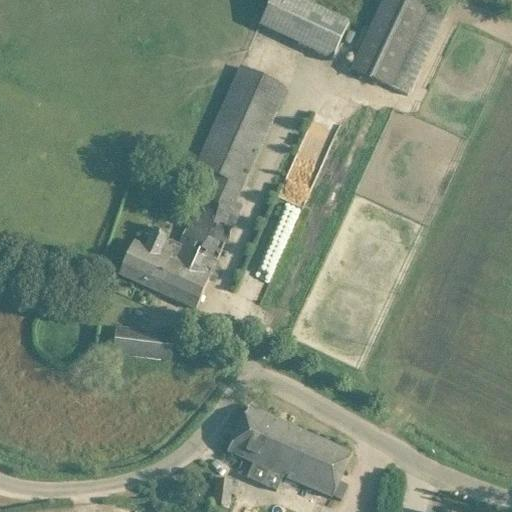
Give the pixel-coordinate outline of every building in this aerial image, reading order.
[(333,60),(350,24),(296,0),(272,0),(260,27),(333,60)] [(445,18),(407,0),(385,0),(353,71),(408,97),(445,18)] [(133,246),(127,257),(119,275),(196,311),(239,219),(230,215),(287,90),(240,69),(191,177),(210,185),(202,200),(203,200),(178,246),(168,242),(154,235),(146,252),(133,246)] [(132,173),(133,173),(152,179),(162,146),(142,140),(132,173)] [(174,337),(116,330),(113,356),(171,363),(174,337)] [(250,408),(229,453),(247,462),(265,470),(282,478),(288,480),(332,500),(333,498),(339,484),(344,473),(352,455),(250,408)] [(229,511),(234,483),(219,481),(214,511),(229,511)]
